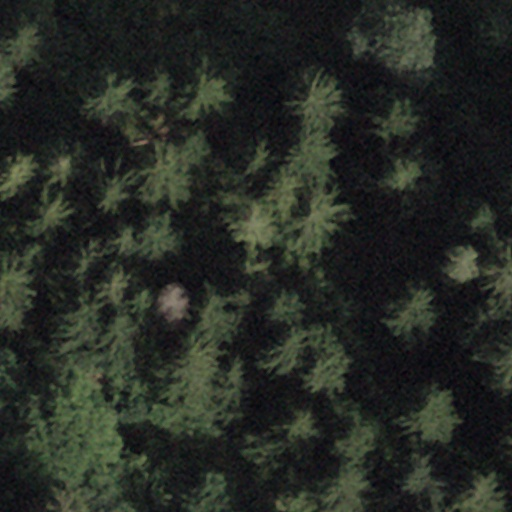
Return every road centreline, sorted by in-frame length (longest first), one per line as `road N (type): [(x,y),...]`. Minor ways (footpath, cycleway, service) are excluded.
road 1 (track): [(0,397),(222,479),(273,511)]
road 2 (track): [(475,0),(406,17),(304,20),(251,0)]
